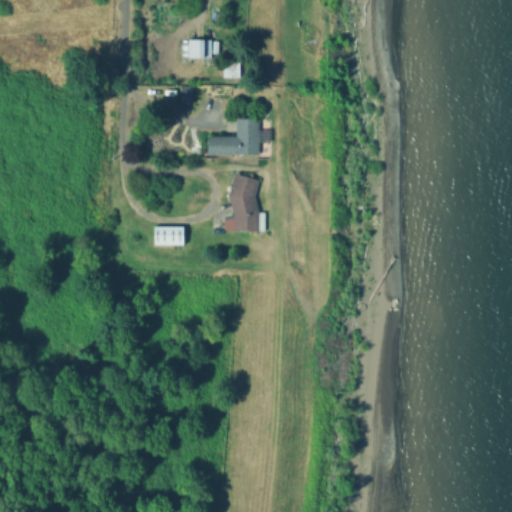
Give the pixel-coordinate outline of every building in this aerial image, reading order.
[(214,38),(214,59),(190,59),(190,38),(214,38)] [(240,61),(240,83),(222,83),(222,61),(240,61)] [(195,85),(195,102),(182,102),(182,85),(195,85)] [(260,120),(260,156),(208,156),(208,137),(238,137),(238,120),(260,120)] [(255,195),(261,216),(267,216),(267,232),(227,232),(227,216),(235,216),(230,198),(237,174),(260,181),(255,195)] [(185,226),(185,245),(155,245),(155,226),(185,226)]
